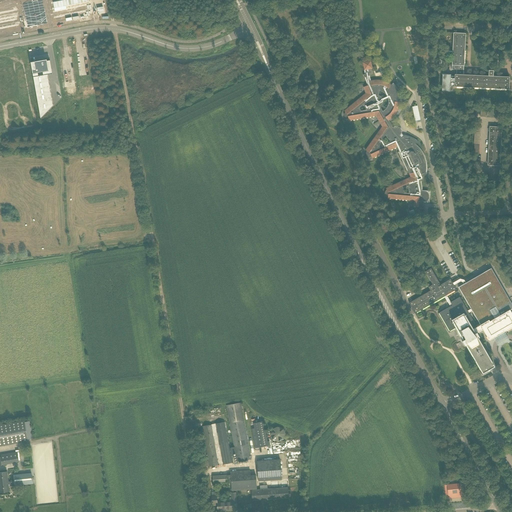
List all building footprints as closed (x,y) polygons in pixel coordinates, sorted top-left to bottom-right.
[(87,0),(70,0),(52,3),(55,18),(89,11),(87,0)] [(43,4),(24,8),(27,28),(47,24),(46,19),(43,4)] [(14,11),(0,13),(0,28),(17,25),(14,11)] [(493,76),(493,73),(493,70),(488,70),(488,76),(463,75),(464,66),(465,33),(453,33),(451,70),(456,70),(456,75),(454,74),(454,76),(451,76),(451,74),(441,74),(442,74),(441,91),(440,91),(450,92),(450,91),(449,91),(449,90),(452,90),(453,87),(509,89),(509,77),(493,76)] [(36,61),(30,62),(40,119),(53,106),(48,74),(51,74),(49,60),(36,63),(36,61)] [(364,70),(365,70),(366,74),(364,75),(363,75),(364,78),(366,77),(367,82),(368,85),(364,87),(363,87),(366,93),(359,99),(344,111),(348,115),(349,121),(367,117),(376,116),(379,122),(380,121),(383,126),(378,132),(366,149),(365,150),(367,151),(367,152),(366,153),(367,154),(367,155),(368,156),(369,157),(370,157),(371,156),(372,158),(390,150),(397,147),(410,177),(403,180),(386,188),(388,193),(388,198),(414,201),(414,202),(414,205),(413,206),(416,206),(415,210),(419,210),(419,208),(423,209),(423,204),(422,204),(423,202),(424,202),(425,202),(425,201),(426,201),(427,201),(427,200),(428,200),(428,199),(429,198),(429,197),(429,196),(429,195),(428,195),(428,194),(428,193),(427,193),(427,192),(426,192),(425,192),(424,192),(422,191),(422,192),(421,192),(421,190),(421,189),(421,188),(421,187),(420,181),(422,181),(422,182),(422,181),(423,180),(423,179),(424,178),(424,177),(425,176),(425,175),(425,174),(425,173),(425,172),(426,171),(426,170),(426,169),(426,168),(426,167),(426,166),(426,165),(426,164),(425,163),(425,162),(425,161),(425,160),(425,159),(424,159),(424,158),(424,157),(424,156),(423,156),(423,155),(423,154),(422,154),(422,153),(421,152),(421,151),(420,151),(420,150),(419,149),(418,148),(417,147),(416,146),(415,146),(415,145),(418,141),(417,142),(416,141),(415,141),(414,140),(413,139),(412,139),(411,139),(411,138),(410,138),(409,138),(408,137),(407,137),(406,137),(405,136),(404,136),(401,133),(401,132),(401,131),(401,130),(400,130),(398,128),(398,127),(397,126),(396,126),(395,126),(394,126),(394,127),(393,127),(392,126),(389,123),(388,122),(388,121),(388,120),(389,120),(390,119),(391,119),(391,118),(392,118),(393,117),(393,116),(394,116),(394,115),(395,115),(395,114),(395,113),(396,113),(396,112),(397,111),(397,110),(397,109),(398,109),(398,108),(398,107),(398,106),(398,105),(399,105),(399,104),(399,103),(399,102),(401,102),(400,102),(400,101),(400,100),(400,99),(400,98),(400,97),(400,96),(399,95),(399,94),(399,93),(398,92),(398,91),(398,90),(397,90),(397,89),(396,89),(396,88),(395,87),(395,86),(394,86),(394,85),(393,85),(393,84),(392,84),(393,83),(391,85),(390,85),(390,84),(389,84),(389,83),(388,83),(387,82),(386,82),(385,82),(385,81),(384,81),(383,81),(382,81),(381,80),(380,80),(379,80),(378,80),(377,80),(376,80),(375,80),(374,80),(373,80),(372,80),(372,81),(371,81),(370,81),(368,76),(370,76),(368,72),(367,73),(367,70),(372,69),(370,61),(365,62),(363,62),(364,70)] [(417,106),(412,107),(415,120),(419,120),(420,119),(417,106)] [(487,109),(487,117),(498,118),(498,110),(487,109)] [(502,127),(500,127),(489,126),(487,165),(499,166),(502,127)] [(368,210),(363,212),(364,215),(365,214),(368,220),(371,218),(368,210)] [(430,291),(409,303),(415,313),(444,296),(446,295),(456,289),(454,285),(453,284),(453,283),(450,279),(444,282),(440,285),(432,270),(431,268),(425,272),(432,285),(428,287),(430,291)] [(446,295),(444,296),(447,301),(448,303),(450,307),(439,313),(449,331),(456,327),(464,340),(462,341),(464,346),(465,345),(466,345),(482,373),(494,367),(480,343),(478,338),(479,337),(477,333),(483,330),(489,341),(492,339),(493,338),(492,336),(503,330),(504,332),(511,327),(511,304),(491,268),(466,283),(464,280),(460,279),(453,283),(453,284),(454,285),(460,281),(463,282),(464,284),(458,287),(471,309),(467,311),(459,297),(451,302),(446,295)] [(237,462),(251,459),(240,403),(226,405),(234,447),(230,448),(231,454),(235,453),(237,462)] [(0,424),(0,446),(28,441),(24,420),(0,424)] [(268,446),(264,421),(253,423),(254,428),(251,429),(255,448),(268,446)] [(216,423),(222,456),(219,456),(220,465),(232,463),(224,422),(216,423)] [(218,465),(214,443),(217,443),(216,440),(214,440),(211,425),(202,426),(210,467),(218,465)] [(285,438),(280,426),(269,430),(273,442),(285,438)] [(0,465),(19,462),(17,452),(0,455),(1,458),(0,457),(0,465)] [(258,481),(282,480),(280,459),(257,461),(258,481)] [(212,476),(213,483),(231,482),(231,491),(251,489),(252,501),(289,499),(288,494),(291,494),(291,489),(288,490),(288,488),(257,490),(256,475),(250,475),(250,470),(230,471),(230,475),(212,476)] [(0,492),(9,492),(9,486),(8,482),(7,472),(0,472),(0,492)] [(14,481),(8,482),(9,486),(32,484),(32,479),(31,473),(13,475),(14,481)] [(449,499),(461,497),(460,484),(444,485),(445,495),(448,495),(449,499)] [(224,502),(217,503),(217,505),(217,511),(233,510),(233,508),(237,507),(237,500),(236,500),(236,493),(232,493),(232,500),(228,500),(228,501),(224,501),(224,502)]
